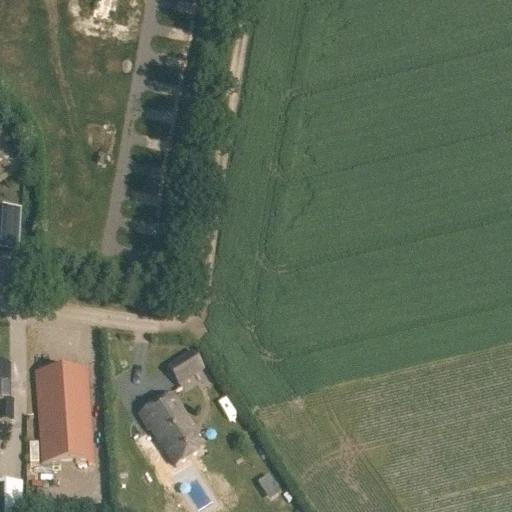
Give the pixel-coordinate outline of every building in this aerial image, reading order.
[(94,22),(94,32),(119,33),(120,15),(135,15),(135,0),(81,0),(80,22),(94,22)] [(172,48),(192,48),(192,32),(172,32),(172,48)] [(122,81),(124,61),(103,59),(101,78),(122,81)] [(153,201),(162,203),(167,181),(157,179),(153,201)] [(20,213),(15,213),(0,212),(0,252),(12,253),(18,253),(20,213)] [(159,241),(163,220),(143,217),(139,237),(159,241)] [(177,387),(202,371),(192,355),(166,370),(177,387)] [(0,423),(13,424),(12,402),(9,402),(9,368),(0,367),(0,423)] [(86,371),(34,375),(41,467),(93,463),(86,371)] [(149,429),(162,451),(163,450),(173,466),(201,449),(188,428),(190,426),(172,396),(138,417),(146,430),(149,429)] [(24,443),(11,445),(14,468),(27,466),(24,443)] [(20,511),(21,486),(0,485),(0,511),(20,511)]
